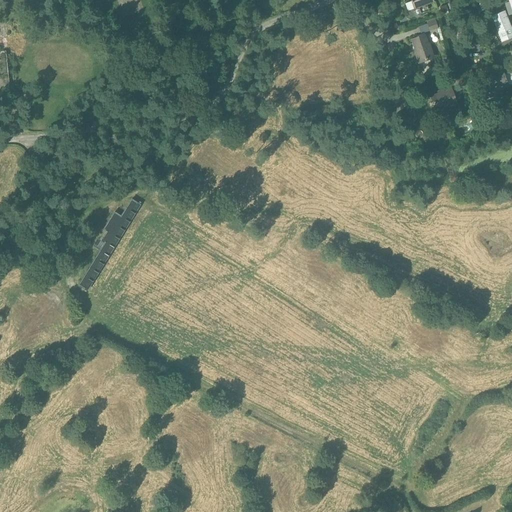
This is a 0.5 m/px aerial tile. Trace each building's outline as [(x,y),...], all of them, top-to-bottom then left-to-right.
[(410,0),(414,10),(434,3),(433,0),(410,0)] [(511,38),(511,29),(505,11),(491,16),(501,42),(511,38)] [(473,48),(466,28),(455,31),(462,51),(473,48)] [(419,62),(432,57),(425,36),(412,41),(419,62)] [(0,51),(8,50),(9,50),(8,38),(0,38),(0,51)] [(0,82),(11,82),(8,50),(0,51),(0,82)] [(481,79),(486,95),(509,87),(503,71),(481,79)] [(436,92),(437,94),(429,97),(435,112),(457,104),(451,87),(436,92)] [(140,205),(131,200),(121,217),(114,213),(103,230),(110,235),(78,285),(87,291),(140,205)]
